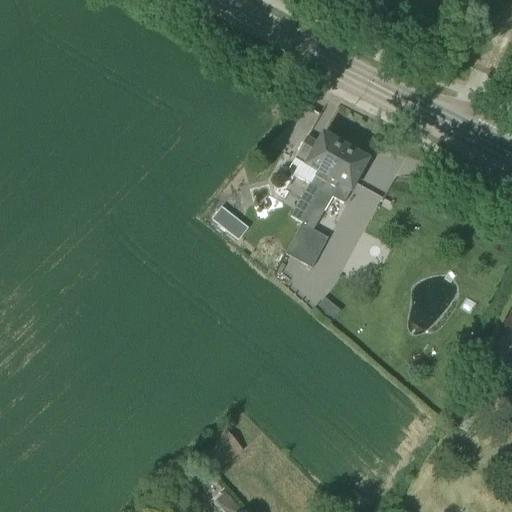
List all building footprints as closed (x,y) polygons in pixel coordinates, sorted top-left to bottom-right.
[(297,233),(302,224),(346,148),(323,135),(318,144),(307,138),(295,160),(317,173),(310,185),(309,185),(290,217),(294,219),(289,229),(297,233)] [(346,148),(302,224),(313,230),(332,197),(331,197),(338,184),(351,192),(368,161),(346,148)] [(286,254),(311,268),(328,239),(313,230),(302,224),(286,254)] [(248,228),(243,225),(234,226),(229,233),(239,240),(248,228)] [(340,311),(324,299),(316,310),(332,322),(340,311)] [(196,453),(213,474),(242,451),(226,429),(196,453)]
